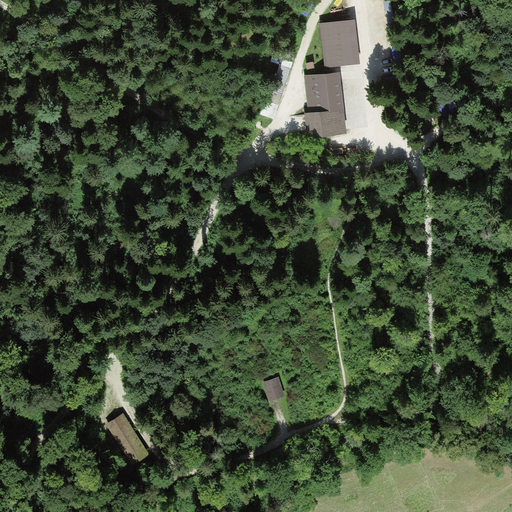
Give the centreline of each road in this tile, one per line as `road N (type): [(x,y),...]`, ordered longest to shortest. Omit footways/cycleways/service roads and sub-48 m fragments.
road 1 (track): [(0,3),(164,116),(242,157)]
road 2 (track): [(455,400),(435,355),(424,193),(403,151)]
road 3 (track): [(126,340),(195,250),(242,157)]
road 4 (track): [(242,157),(281,123),(307,36),(327,0)]
road 5 (track): [(242,157),(354,170),(403,151)]
road 6 (track): [(403,151),(373,98),(360,0)]
road 7 (track): [(0,484),(101,368)]
road 8 (track): [(101,368),(175,486)]
